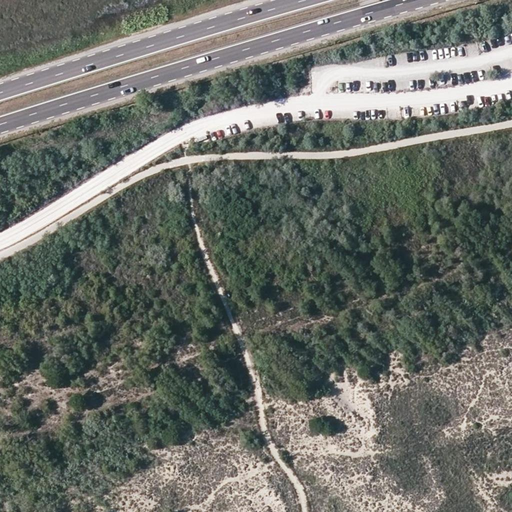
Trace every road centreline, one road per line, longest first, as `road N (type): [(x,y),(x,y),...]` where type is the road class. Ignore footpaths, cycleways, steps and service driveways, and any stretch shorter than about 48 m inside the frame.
road 1 (trunk): [(0,124),(424,0)]
road 2 (trunk): [(307,0),(0,93)]
